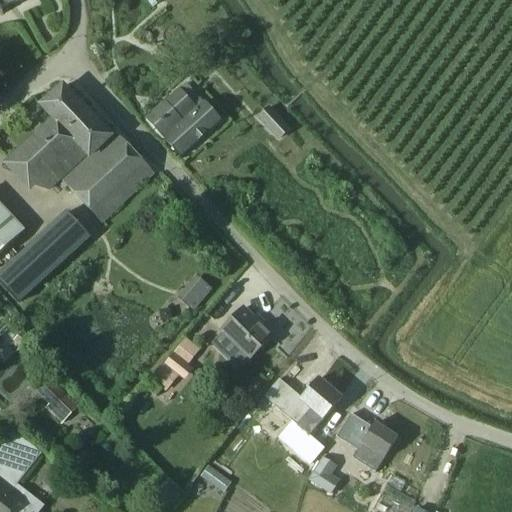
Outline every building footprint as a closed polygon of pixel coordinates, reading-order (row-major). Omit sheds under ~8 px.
[(0,0),(0,11),(0,10),(30,0),(0,0)] [(86,155),(89,158),(110,138),(108,135),(63,88),(41,107),(55,122),(17,157),(49,191),(86,155)] [(219,122),(199,99),(194,104),(180,89),(147,120),(180,157),(219,122)] [(290,131),(269,109),(258,119),(279,142),(290,131)] [(89,158),(63,183),(101,224),(152,175),(114,135),(110,138),(89,158)] [(0,255),(26,231),(0,202),(0,255)] [(66,214),(0,275),(0,283),(19,304),(90,240),(66,214)] [(211,294),(196,280),(180,299),(196,312),(211,294)] [(219,332),(221,334),(247,360),(248,361),(271,338),(242,309),(219,332)] [(185,338),(151,378),(166,390),(199,350),(185,338)] [(34,392),(49,407),(45,411),(61,426),(79,408),(48,378),(34,392)] [(322,421),(340,401),(318,381),(302,400),(291,391),(276,409),(298,427),(311,412),(322,421)] [(374,426),(372,430),(351,417),(337,438),(379,466),(384,459),(384,460),(397,441),(374,426)] [(41,455),(32,447),(20,437),(10,429),(0,440),(0,511),(40,511),(44,508),(16,486),(41,455)] [(324,450),(309,437),(295,453),(311,466),(324,450)] [(293,488),(303,476),(273,449),(262,460),(293,488)] [(322,459),(309,480),(330,493),(338,481),(330,476),(335,468),(322,459)] [(200,480),(222,496),(230,485),(208,469),(200,480)]
